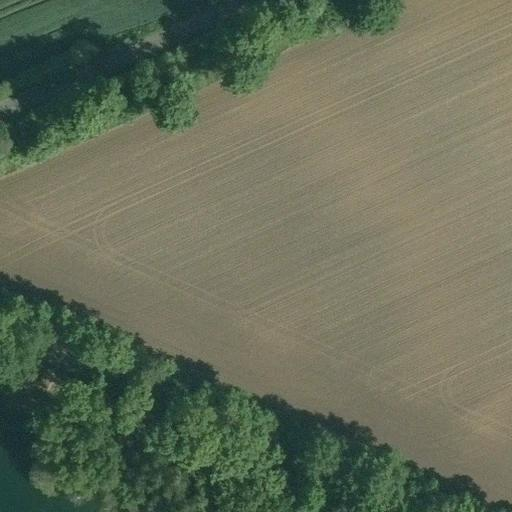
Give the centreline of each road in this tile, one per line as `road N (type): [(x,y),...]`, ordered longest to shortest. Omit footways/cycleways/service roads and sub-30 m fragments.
road 1 (residential): [(0,307),(445,511)]
road 2 (residential): [(253,0),(0,113)]
